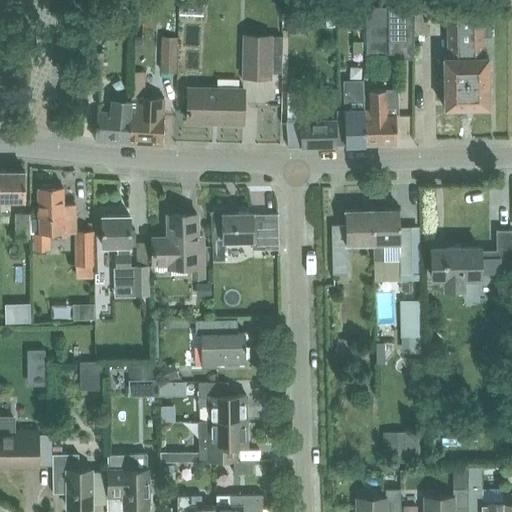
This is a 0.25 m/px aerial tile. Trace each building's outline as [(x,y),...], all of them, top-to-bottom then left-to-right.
[(177,24),(201,23),(201,2),(177,3),(177,24)] [(112,12),(111,20),(132,20),(132,13),(123,3),(121,5),(112,12)] [(491,20),(481,21),(481,6),(446,7),(447,56),(443,56),(444,88),(444,108),(461,107),(461,116),(466,116),(472,115),(471,107),(489,107),(489,87),(488,55),(482,55),(482,36),(491,36),(491,20)] [(365,8),(365,53),(389,52),(402,52),(402,57),(413,57),(414,7),(389,8),(365,8)] [(308,14),(287,14),(288,32),(308,32),(308,14)] [(337,15),(328,15),(328,27),(337,27),(337,15)] [(270,76),(270,71),(281,72),(282,34),(244,33),(243,76),(270,76)] [(161,35),(160,71),(176,72),(177,36),(161,35)] [(362,41),(352,42),(353,53),(362,53),(362,41)] [(100,84),(102,52),(90,51),(87,83),(100,84)] [(336,145),(364,144),(364,109),(363,79),(343,80),(344,109),(335,109),(336,120),(336,125),(336,145)] [(242,122),(243,102),(243,87),(188,86),(187,121),(242,122)] [(320,104),(339,104),(339,89),(320,89),(320,104)] [(369,109),(364,109),(364,144),(396,143),(396,114),(387,114),(387,89),(369,90),(369,109)] [(298,92),(287,92),(288,147),(336,146),(336,145),(336,125),(336,120),(299,121),(298,92)] [(131,96),(131,100),(129,142),(162,144),(164,114),(163,114),(164,97),(136,96),(131,96)] [(129,142),(131,100),(112,99),(111,111),(96,110),(96,120),(95,140),(129,142)] [(24,170),(0,170),(0,200),(25,200),(24,170)] [(38,217),(30,217),(30,232),(38,231),(54,231),(54,234),(69,234),(69,232),(75,232),(75,230),(75,203),(68,203),(63,204),(62,186),(51,186),(51,183),(41,183),(41,186),(38,186),(38,206),(38,215),(38,217)] [(346,243),(373,243),(372,209),(345,210),(345,224),(331,224),(332,273),(347,273),(346,243)] [(410,272),(410,248),(409,228),(399,228),(399,209),(372,209),(373,243),(373,259),(384,260),(384,243),(399,242),(400,272),(410,272)] [(252,211),(211,212),(211,241),(212,241),(212,259),(224,259),(224,240),(251,240),(252,248),(265,248),(264,213),(252,213),(252,211)] [(30,212),(15,212),(16,236),(30,236),(30,232),(30,217),(30,212)] [(168,237),(152,237),(152,262),(168,262),(168,266),(193,265),(193,276),(203,276),(202,243),(197,243),(196,213),(167,214),(168,237)] [(102,215),(102,235),(102,246),(116,245),(116,253),(113,253),(113,267),(130,266),(130,253),(129,253),(129,245),(135,245),(135,229),(130,229),(129,214),(102,215)] [(511,228),(496,229),(496,249),(496,269),(511,268),(511,228)] [(76,230),(75,230),(75,232),(75,234),(75,259),(75,264),(76,276),(94,276),(93,247),(93,232),(93,230),(76,230)] [(447,247),(431,247),(432,277),(444,277),(444,287),(462,287),(462,277),(479,277),(479,247),(459,247),(459,244),(447,244),(447,247)] [(133,266),(134,295),(149,294),(148,265),(133,266)] [(212,283),(200,283),(200,295),(212,295),(212,283)] [(244,292),(244,313),(260,312),(259,291),(244,292)] [(400,299),(400,336),(415,336),(419,336),(419,299),(415,299),(400,299)] [(29,304),(5,305),(6,324),(30,323),(29,304)] [(229,332),(229,319),(195,320),(195,334),(201,334),(201,366),(217,366),(217,362),(246,362),(245,343),(244,343),(244,332),(229,332)] [(338,338),(336,352),(352,355),(354,341),(338,338)] [(45,349),(29,349),(29,360),(45,360),(45,349)] [(159,359),(149,359),(150,394),(160,394),(159,359)] [(97,360),(79,360),(79,385),(97,385),(97,360)] [(161,367),(165,381),(179,376),(174,363),(161,367)] [(209,420),(247,420),(246,395),(225,395),(222,392),(222,381),(198,381),(198,406),(209,406),(209,420)] [(174,419),(173,404),(160,404),(160,419),(174,419)] [(0,466),(39,466),(39,429),(15,429),(15,415),(0,414),(0,466)] [(247,420),(209,420),(198,420),(198,435),(198,452),(198,459),(223,459),(222,448),(226,445),(247,445),(247,420)] [(417,433),(411,434),(411,430),(381,431),(382,455),(418,454),(417,433)] [(198,452),(176,452),(176,461),(198,461),(198,459),(198,452)] [(52,453),(52,472),(52,492),(53,492),(53,480),(67,480),(67,507),(91,507),(91,469),(78,469),(78,453),(52,453)] [(134,453),(107,453),(107,472),(107,492),(109,492),(123,492),(123,507),(148,506),(147,486),(147,468),(147,453),(134,453)] [(250,459),(235,459),(235,471),(250,471),(250,459)] [(163,464),(163,475),(169,475),(174,471),(174,464),(163,464)] [(480,511),(502,511),(503,502),(482,502),(481,466),(467,467),(468,487),(468,511),(480,511)] [(439,501),(423,501),(423,511),(468,511),(468,487),(453,487),(453,496),(439,496),(439,501)] [(400,511),(400,488),(385,488),(385,497),(371,497),(371,502),(356,502),(355,511),(400,511)] [(511,511),(511,491),(503,492),(503,502),(502,511),(511,511)] [(262,511),(262,494),(230,494),(216,494),(216,505),(216,511),(262,511)] [(216,511),(216,505),(201,505),(201,495),(177,495),(177,511),(216,511)]
